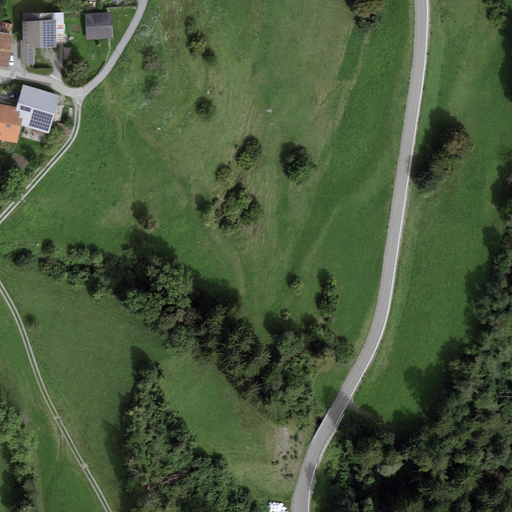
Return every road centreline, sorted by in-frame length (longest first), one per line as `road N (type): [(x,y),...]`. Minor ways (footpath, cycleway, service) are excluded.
road 1 (track): [(298,511),(319,439),(375,336),(387,289),(420,69),(419,0)]
road 2 (track): [(108,511),(51,413),(0,287)]
road 3 (track): [(0,74),(78,92),(97,82),(144,0)]
road 4 (track): [(0,221),(80,133),(78,92)]
